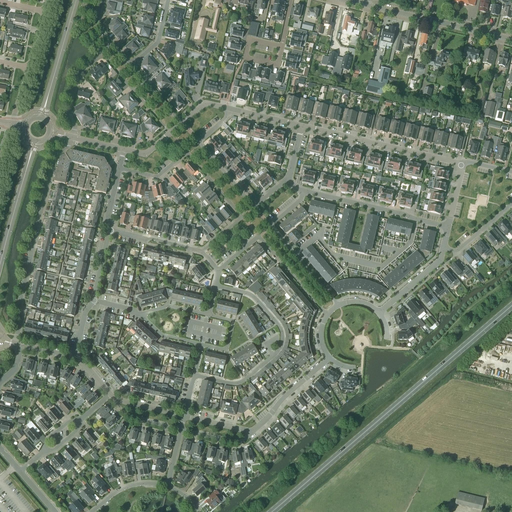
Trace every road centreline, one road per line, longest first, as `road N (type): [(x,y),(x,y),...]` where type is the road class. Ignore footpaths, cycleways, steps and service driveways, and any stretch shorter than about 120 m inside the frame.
road 1 (primary): [(271,511),(511,305)]
road 2 (residential): [(13,342),(53,157),(69,136)]
road 3 (residential): [(193,376),(245,380),(283,339),(253,297),(215,285)]
road 4 (residential): [(295,254),(317,236),(337,258),(381,268),(411,241),(415,219)]
road 5 (residential): [(462,164),(301,125)]
road 6 (residential): [(511,40),(366,5)]
road 7 (tertiary): [(0,268),(33,141)]
road 8 (residential): [(254,207),(198,142),(227,108)]
road 9 (tertiary): [(42,117),(76,0)]
